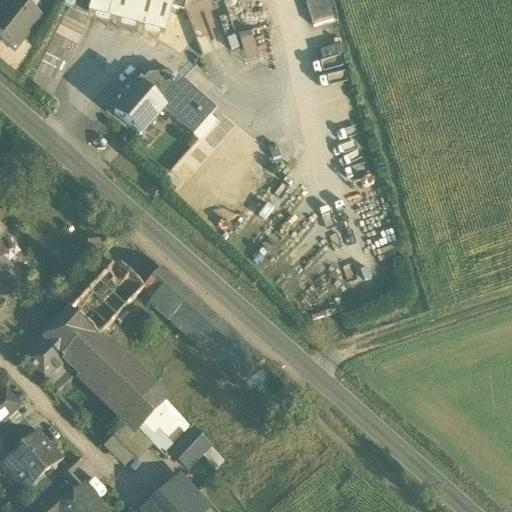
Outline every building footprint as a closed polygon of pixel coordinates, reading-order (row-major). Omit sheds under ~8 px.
[(14,0),(0,17),(0,37),(14,49),(39,17),(17,0),(14,0)] [(92,0),(88,15),(164,35),(173,0),(92,0)] [(173,0),(171,9),(183,12),(186,0),(173,0)] [(311,19),(314,30),(335,23),(332,13),(311,19)] [(234,36),(242,62),(256,58),(248,32),(234,36)] [(192,137),(197,141),(213,123),(208,119),(215,111),(180,80),(176,85),(166,75),(148,77),(143,82),(140,80),(134,86),(162,110),(162,111),(192,138),(192,137)] [(113,114),(139,137),(162,111),(162,110),(134,86),(130,82),(120,93),(127,99),(113,114)] [(106,108),(113,114),(127,99),(120,93),(106,108)] [(0,281),(11,272),(1,260),(0,260),(0,281)] [(68,313),(97,340),(142,291),(141,290),(113,265),(68,313)] [(142,291),(152,300),(171,279),(161,271),(160,270),(141,290),(142,291)] [(152,300),(184,329),(203,308),(171,279),(152,300)] [(215,319),(203,308),(184,329),(196,340),(215,319)] [(75,374),(113,410),(139,382),(96,340),(97,340),(68,313),(41,341),(64,363),(69,368),(65,370),(72,377),(75,374)] [(232,334),(215,319),(196,340),(246,385),(264,363),(232,334)] [(21,362),(42,384),(64,363),(41,341),(21,362)] [(42,384),(53,396),(72,377),(65,370),(69,368),(64,363),(42,384)] [(122,420),(124,421),(150,393),(139,382),(113,410),(122,420)] [(189,429),(150,393),(124,421),(127,424),(152,448),(163,459),(192,429),(191,427),(189,429)] [(0,423),(3,420),(14,410),(3,397),(0,399),(0,423)] [(0,442),(13,431),(3,420),(0,423),(0,442)] [(22,422),(13,431),(0,442),(0,451),(9,461),(36,437),(22,422)] [(137,463),(152,448),(127,424),(103,448),(124,469),(134,460),(137,463)] [(193,430),(186,437),(203,453),(208,447),(193,430)] [(2,468),(25,493),(59,462),(36,437),(9,461),(2,468)] [(169,454),(187,470),(203,453),(186,437),(169,454)] [(143,511),(205,511),(207,510),(177,478),(160,493),(160,496),(143,511)] [(99,511),(97,509),(100,506),(83,488),(61,507),(56,511),(47,511),(45,511),(99,511)] [(25,511),(45,511),(47,511),(56,511),(61,507),(47,492),(25,511)]
